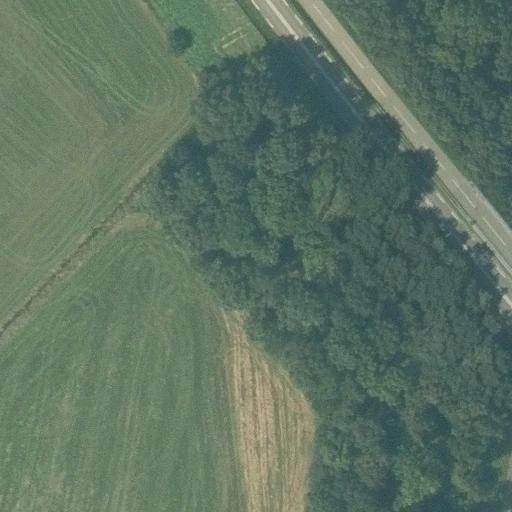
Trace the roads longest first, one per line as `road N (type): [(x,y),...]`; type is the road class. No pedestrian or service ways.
road 1 (secondary): [(511,307),(271,0)]
road 2 (unclassified): [(511,254),(308,0)]
